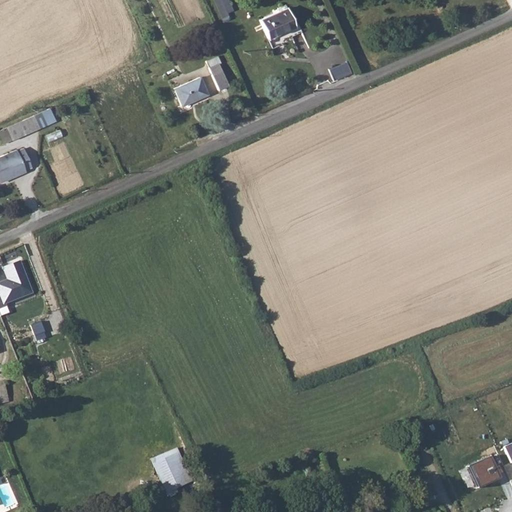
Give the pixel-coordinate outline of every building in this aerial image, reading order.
[(228,0),(213,0),(220,17),(233,13),(228,0)] [(289,5),(262,18),(269,35),(298,22),(289,5)] [(335,79),(352,72),(347,60),(330,68),(335,79)] [(229,86),(223,74),(218,76),(223,89),(229,86)] [(208,95),(201,78),(177,90),(184,106),(208,95)] [(11,139),(27,132),(39,127),(34,115),(5,127),(8,133),(11,139)] [(16,151),(14,148),(0,154),(0,184),(26,174),(24,170),(32,166),(24,148),(16,151)] [(20,261),(1,269),(2,269),(6,280),(0,282),(0,299),(2,306),(14,301),(33,294),(20,261)] [(0,282),(6,280),(2,269),(0,269),(0,310),(15,305),(14,301),(2,306),(0,299),(0,282)] [(0,382),(0,395),(11,392),(7,380),(0,382)] [(11,392),(0,395),(0,402),(13,398),(11,392)] [(166,492),(192,482),(177,447),(152,458),(166,492)] [(490,458),(467,468),(477,491),(500,481),(490,458)]
